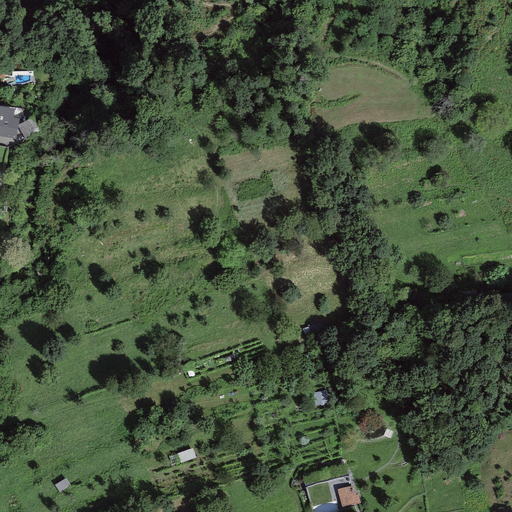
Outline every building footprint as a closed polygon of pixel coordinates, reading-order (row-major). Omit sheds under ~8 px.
[(15,109),(0,106),(0,136),(16,139),(18,127),(19,124),(20,118),(13,117),(15,109)] [(19,124),(18,127),(25,139),(41,131),(32,118),(19,124)] [(329,391),(318,392),(318,403),(329,402),(329,391)] [(195,448),(180,453),(183,462),(198,457),(195,448)] [(174,464),(182,462),(180,454),(172,457),(174,464)] [(353,486),(337,490),(342,508),(360,503),(358,495),(356,496),(353,486)]
